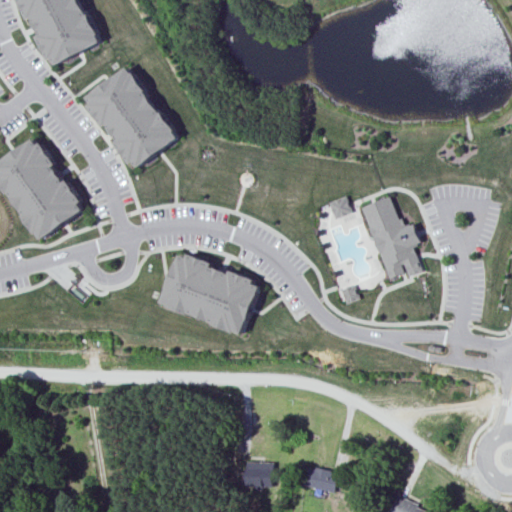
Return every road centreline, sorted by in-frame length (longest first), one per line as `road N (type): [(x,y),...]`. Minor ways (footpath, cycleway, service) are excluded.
road 1 (residential): [(0,372),(289,380),(353,403),(458,471)]
road 2 (residential): [(127,236),(191,228),(232,233),(271,257),(336,325),(369,337)]
road 3 (residential): [(127,236),(106,179),(35,84),(0,15)]
road 4 (residential): [(481,453),(490,481),(511,489),(508,427),(490,435),(481,453)]
road 5 (residential): [(0,273),(127,236)]
